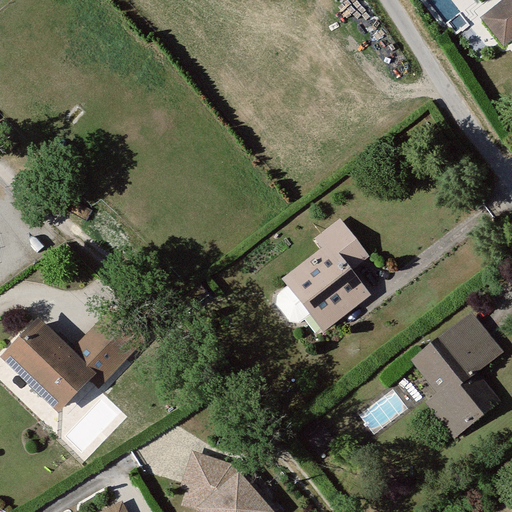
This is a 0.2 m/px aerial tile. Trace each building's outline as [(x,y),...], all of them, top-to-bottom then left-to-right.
[(511,0),(492,16),(508,37),(511,33),(511,0)] [(508,37),(492,16),(488,20),(504,40),(508,37)] [(325,252),(288,282),(290,284),(276,295),(275,305),(288,321),(298,322),(312,311),(324,326),(362,295),(344,272),(361,258),(336,227),(318,242),(325,252)] [(96,332),(124,358),(139,341),(112,315),(96,332)] [(497,355),(470,321),(418,362),(444,395),(434,403),(456,430),(495,399),(474,373),(497,355)] [(96,332),(70,360),(38,328),(8,359),(59,409),(88,379),(96,386),(124,358),(96,332)] [(317,425),(306,433),(320,452),(331,444),(317,425)] [(185,488),(191,490),(199,463),(193,461),(185,488)] [(204,511),(263,511),(250,497),(253,494),(239,478),(235,481),(226,471),(199,463),(191,490),(187,505),(202,509),(204,511)] [(250,497),(263,511),(267,508),(253,494),(250,497)]
